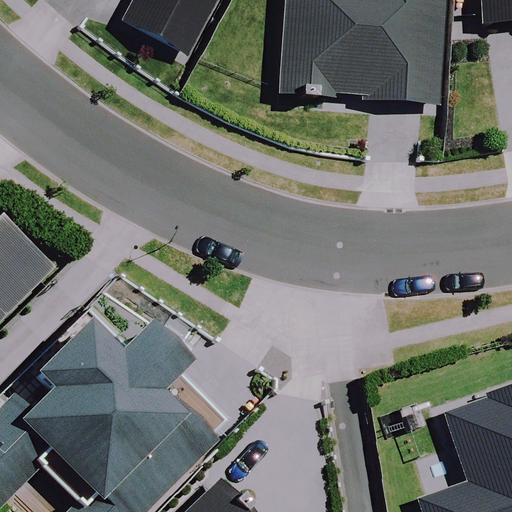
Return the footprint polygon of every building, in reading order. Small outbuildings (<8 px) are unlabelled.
[(210,0),(127,0),(117,19),(182,54),(210,0)] [(437,0),(282,0),(276,96),(430,107),(437,0)] [(511,0),(474,0),(476,23),(511,21),(511,0)] [(0,321),(47,275),(0,228),(0,321)] [(66,511),(142,511),(210,443),(170,405),(164,412),(148,396),(178,366),(136,326),(106,357),(77,328),(29,377),(44,392),(23,412),(8,398),(0,406),(0,501),(35,466),(74,504),(66,511)] [(511,511),(511,394),(442,418),(466,489),(419,505),(421,511),(511,511)] [(244,511),(210,479),(177,511),(244,511)]
